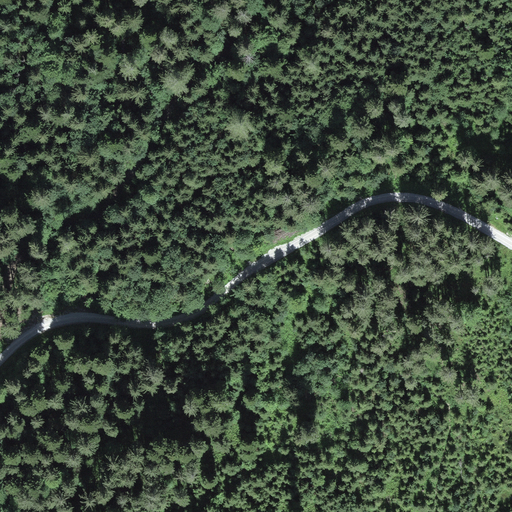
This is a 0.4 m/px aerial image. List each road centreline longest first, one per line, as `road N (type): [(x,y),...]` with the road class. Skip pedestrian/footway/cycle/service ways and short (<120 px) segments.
road 1 (track): [(0,359),(57,320),(145,324),(188,314),(280,249),(387,195),(448,205),(511,242)]
road 2 (track): [(0,318),(22,253),(109,203),(190,80),(271,0)]
